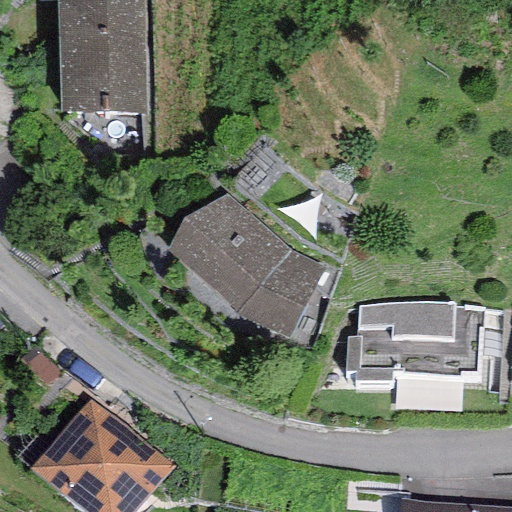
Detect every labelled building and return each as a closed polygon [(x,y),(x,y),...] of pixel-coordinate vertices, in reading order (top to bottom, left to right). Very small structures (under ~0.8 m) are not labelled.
[(143,0),(56,0),(61,112),(145,115),(143,0)] [(0,81),(0,150),(34,120),(0,81)] [(290,338),(324,269),(290,250),(224,197),(183,220),(168,251),(235,314),(290,338)] [(346,337),(345,371),(354,372),(354,382),(390,381),(392,374),(431,376),(476,381),(483,309),(454,308),(454,304),(405,304),(359,307),(356,337),(346,337)] [(90,401),(29,470),(81,511),(135,511),(174,467),(90,401)] [(511,511),(511,508),(400,500),(399,511),(511,511)]
